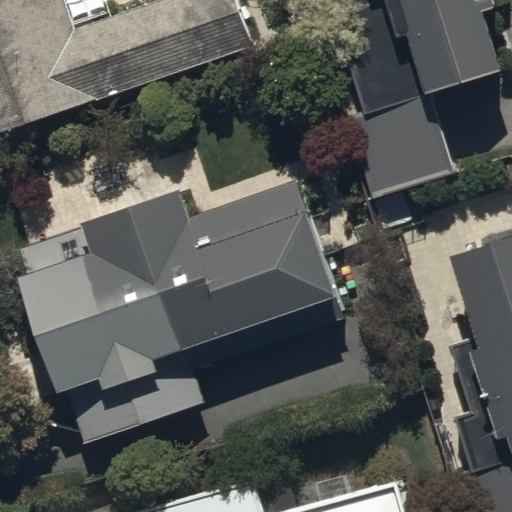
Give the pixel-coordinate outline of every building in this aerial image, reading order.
[(0,0),(0,127),(252,40),(237,0),(138,0),(76,22),(68,0),(0,0)] [(351,0),(362,35),(347,39),(367,107),(347,113),(371,189),(459,163),(432,75),(504,53),(488,0),(351,0)] [(342,315),(295,171),(191,205),(181,172),(85,204),(95,236),(19,261),(58,379),(64,377),(83,435),(204,395),(194,363),(342,315)] [(511,511),(511,238),(456,256),(482,342),(452,351),(472,420),(460,424),(478,483),(457,489),(463,511),(511,511)] [(411,511),(398,466),(264,504),(255,471),(108,511),(411,511)]
